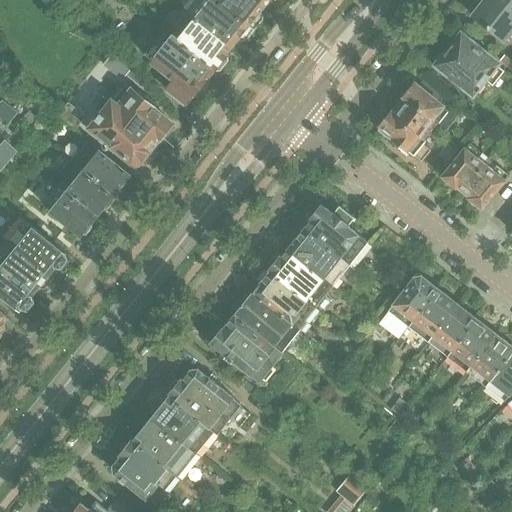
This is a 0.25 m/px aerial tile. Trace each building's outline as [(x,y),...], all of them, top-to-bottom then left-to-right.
[(217,0),(196,0),(188,10),(187,11),(233,47),(232,46),(248,25),(217,0)] [(260,0),(217,0),(248,25),(265,4),(260,0)] [(484,0),(478,0),(470,12),(475,16),(504,39),(511,29),(511,0),(487,0),(486,2),(484,0)] [(165,29),(170,33),(173,35),(215,69),(233,47),(187,11),(188,10),(184,6),(165,29)] [(438,65),(476,95),(488,80),(494,85),(507,69),(462,34),(449,51),(441,49),(436,56),(439,63),(438,65)] [(215,69),(173,35),(152,61),(173,79),(166,88),(187,105),(215,69)] [(122,80),(126,75),(131,69),(112,54),(103,65),(122,80)] [(132,68),(131,69),(126,75),(141,87),(144,83),(132,68)] [(406,96),(399,105),(432,131),(438,124),(439,124),(450,111),(417,84),(416,85),(410,85),(406,91),(406,96)] [(138,166),(173,123),(151,106),(154,103),(141,92),(138,95),(126,85),(123,87),(121,85),(112,96),(114,99),(87,132),(100,143),(104,138),(138,166)] [(2,100),(0,102),(0,117),(9,124),(18,113),(2,100)] [(76,129),(87,116),(69,102),(59,114),(76,129)] [(382,127),(380,130),(392,141),(395,137),(396,138),(395,140),(397,141),(397,144),(402,148),(405,147),(415,156),(428,140),(426,139),(432,131),(399,105),(392,114),(387,115),(382,120),(383,126),(382,127)] [(71,160),(77,164),(78,164),(115,193),(121,187),(126,186),(133,178),(131,173),(89,138),(71,160)] [(16,150),(4,139),(0,144),(0,151),(6,156),(8,153),(11,156),(16,150)] [(466,149),(444,176),(446,178),(447,181),(450,184),(454,184),(463,192),(464,192),(490,159),(486,156),(471,143),(466,149)] [(504,161),(507,157),(511,151),(511,150),(503,143),(495,153),(504,161)] [(490,159),(464,192),(473,200),(474,203),(477,206),(481,206),(483,208),(505,181),(503,179),(508,174),(490,159)] [(77,164),(61,184),(98,214),(104,207),(107,209),(118,196),(115,193),(78,164),(77,164)] [(98,214),(61,184),(45,204),(83,234),(88,234),(95,225),(94,220),(98,214)] [(323,206),(306,227),(351,264),(368,242),(348,226),(355,218),(340,207),(334,214),(323,206)] [(26,220),(10,240),(51,273),(56,266),(63,266),(70,258),(67,252),(26,220)] [(306,227),(288,249),(333,286),(351,264),(306,227)] [(10,240),(0,252),(0,265),(35,293),(51,273),(10,240)] [(288,249),(271,271),(316,307),(333,286),(288,249)] [(35,293),(0,265),(0,291),(21,308),(29,308),(36,299),(35,293)] [(271,271),(254,292),(301,330),(308,321),(306,320),(316,307),(271,271)] [(415,278),(394,304),(389,310),(410,326),(439,288),(422,275),(415,278)] [(439,288),(410,326),(429,341),(458,303),(439,288)] [(254,292),(236,314),(284,352),(301,330),(254,292)] [(458,303),(429,341),(448,356),(477,318),(458,303)] [(284,352),(236,314),(224,330),(222,329),(221,328),(218,328),(216,330),(214,331),(213,332),(212,334),(211,337),(211,340),(211,341),(212,343),(212,344),(259,382),(284,352)] [(477,318),(448,356),(468,371),(497,334),(477,318)] [(511,345),(497,334),(468,371),(487,386),(511,352),(511,345)] [(511,352),(487,386),(505,400),(509,394),(511,395),(511,393),(511,352)] [(171,395),(215,431),(218,433),(242,404),(198,368),(190,370),(183,380),(175,380),(169,388),(171,395)] [(171,395),(153,417),(197,453),(215,431),(171,395)] [(153,417),(134,440),(179,476),(197,453),(153,417)] [(386,432),(398,441),(405,432),(408,428),(396,419),(392,424),(386,432)] [(134,440),(126,440),(120,448),(121,456),(113,466),(115,472),(160,509),(172,493),(170,486),(179,476),(134,440)] [(476,467),(468,458),(460,465),(469,474),(476,467)] [(315,496),(307,505),(314,511),(349,511),(355,504),(355,505),(373,483),(352,471),(337,490),(336,490),(328,501),(317,491),(314,495),(315,496)] [(373,511),(385,496),(375,488),(363,504),(373,511)] [(108,511),(96,502),(90,509),(82,504),(73,505),(68,511),(108,511)]
